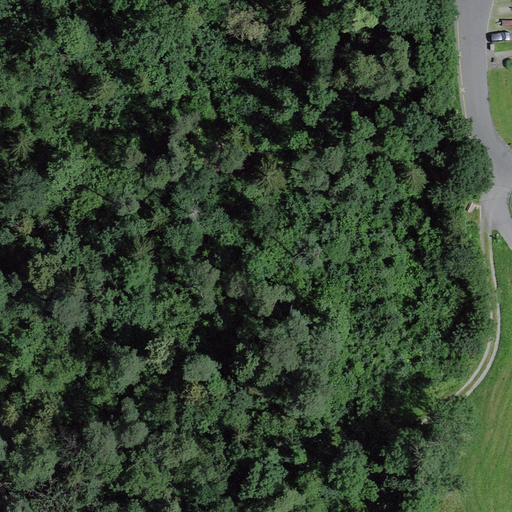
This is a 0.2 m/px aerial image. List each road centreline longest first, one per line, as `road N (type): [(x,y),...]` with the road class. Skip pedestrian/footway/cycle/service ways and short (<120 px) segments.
road 1 (track): [(371,511),(484,373),(497,313),(485,231),(495,202)]
road 2 (residential): [(479,0),(474,57),(492,183)]
